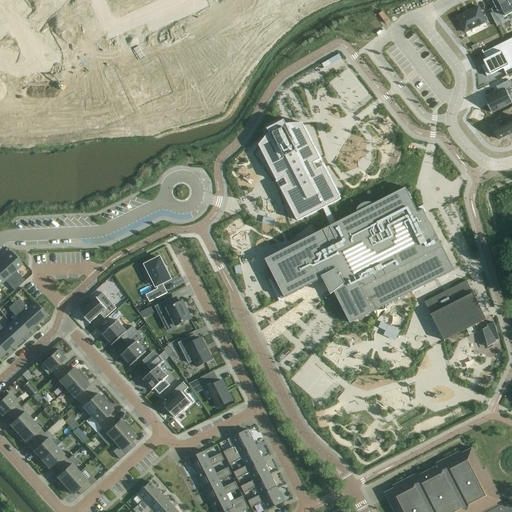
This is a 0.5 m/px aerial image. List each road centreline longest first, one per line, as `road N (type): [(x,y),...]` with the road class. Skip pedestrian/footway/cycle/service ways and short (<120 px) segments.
road 1 (residential): [(418,19),(458,69),(451,117),(457,135),(484,164),(511,160)]
road 2 (residential): [(256,411),(176,246)]
road 3 (residential): [(0,239),(98,232),(166,200)]
road 4 (residential): [(56,324),(71,330),(161,434)]
